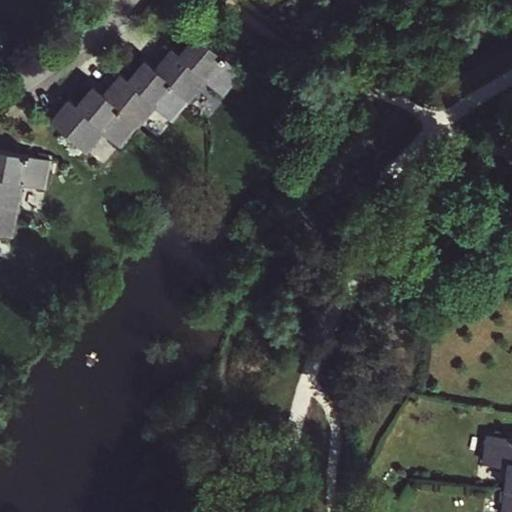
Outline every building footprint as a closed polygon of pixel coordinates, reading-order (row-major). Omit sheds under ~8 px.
[(158,60),(193,96),(217,88),(233,103),(254,79),(222,49),(194,31),(180,49),(173,43),(158,60)] [(159,65),(146,54),(131,73),(121,68),(105,87),(140,123),(155,109),(157,107),(173,118),(193,96),(158,60),(159,65)] [(121,145),(133,132),(140,123),(105,87),(94,79),(79,98),(70,94),(51,115),(89,151),(104,131),(121,145)] [(0,201),(21,209),(26,183),(46,185),(52,157),(28,150),(0,146),(0,201)] [(0,233),(14,238),(20,221),(21,209),(0,201),(0,233)] [(511,442),(486,440),(483,470),(506,473),(504,494),(506,494),(511,495),(511,442)]
